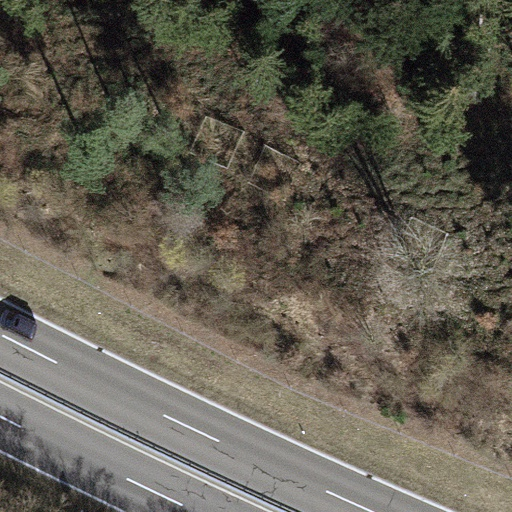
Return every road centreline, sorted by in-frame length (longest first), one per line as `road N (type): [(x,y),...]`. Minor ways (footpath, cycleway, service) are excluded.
road 1 (trunk): [(373,511),(0,334)]
road 2 (trunk): [(0,416),(195,511)]
